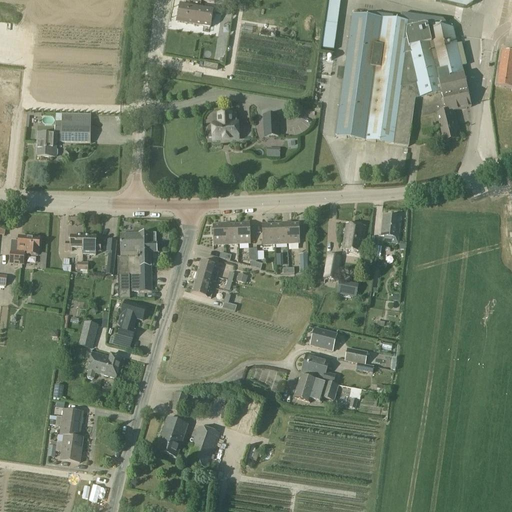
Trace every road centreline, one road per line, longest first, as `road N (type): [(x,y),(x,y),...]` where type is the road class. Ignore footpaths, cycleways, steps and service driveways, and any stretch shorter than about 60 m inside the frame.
road 1 (tertiary): [(511,162),(419,193),(199,208)]
road 2 (unclassified): [(113,511),(199,208)]
road 3 (unclassified): [(134,207),(162,0)]
road 4 (unknown): [(348,198),(329,141),(327,100),(350,0)]
road 5 (unknown): [(470,22),(471,180)]
road 6 (tertiary): [(134,207),(0,198)]
